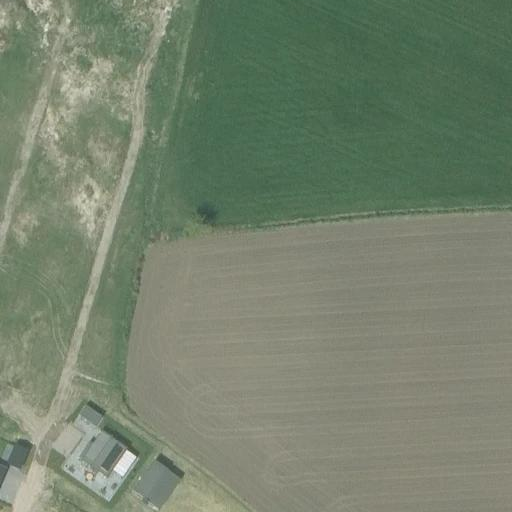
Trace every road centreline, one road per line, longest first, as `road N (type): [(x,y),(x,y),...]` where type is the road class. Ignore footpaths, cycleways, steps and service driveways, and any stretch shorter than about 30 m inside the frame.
road 1 (unknown): [(100,237),(29,474),(1,511)]
road 2 (unknown): [(59,23),(0,235)]
